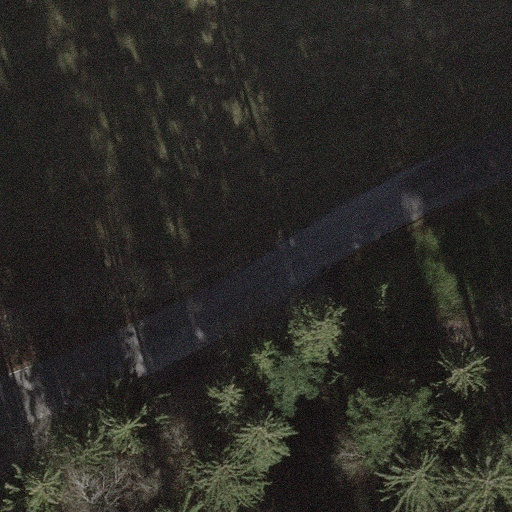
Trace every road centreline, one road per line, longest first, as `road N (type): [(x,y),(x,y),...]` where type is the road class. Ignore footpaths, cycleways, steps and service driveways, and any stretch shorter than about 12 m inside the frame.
road 1 (unclassified): [(0,407),(198,322),(511,149)]
road 2 (track): [(198,322),(511,338)]
road 3 (track): [(0,479),(41,448),(113,358)]
